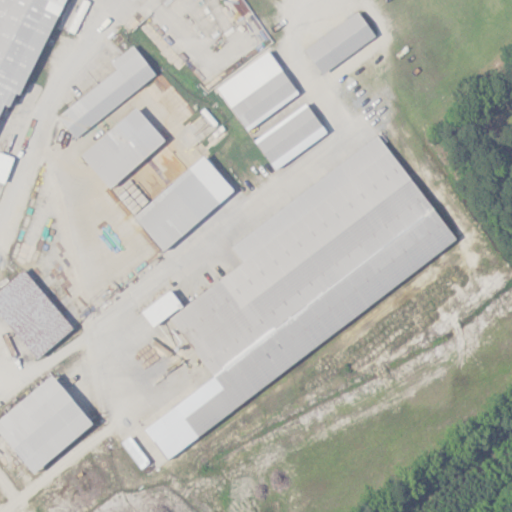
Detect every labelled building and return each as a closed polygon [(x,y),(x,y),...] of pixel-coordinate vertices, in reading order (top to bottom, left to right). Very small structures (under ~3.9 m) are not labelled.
[(61,0),(0,0),(0,105),(6,108),(12,95),(21,98),(61,0)] [(373,38),(356,13),(301,50),(318,75),(373,38)] [(72,139),(154,76),(131,47),(109,64),(115,71),(55,117),(72,139)] [(241,129),(294,94),(266,51),(213,86),(241,129)] [(319,127),(305,107),(254,144),(268,164),(319,127)] [(77,156),(105,190),(162,143),(134,109),(77,156)] [(160,252),(231,192),(200,157),(130,217),(160,252)] [(0,313),(37,358),(70,330),(21,271),(0,288),(0,313)] [(148,328),(179,309),(169,293),(138,311),(148,328)] [(89,427),(48,377),(0,416),(0,441),(28,476),(89,427)] [(147,465),(129,437),(120,442),(138,471),(147,465)]
